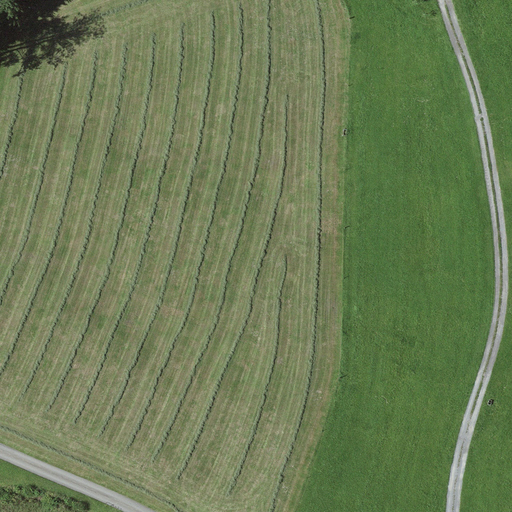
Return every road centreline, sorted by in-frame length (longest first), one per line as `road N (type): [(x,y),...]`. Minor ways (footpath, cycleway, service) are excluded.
road 1 (track): [(457,0),(493,145),(509,292),(455,467),(452,511)]
road 2 (track): [(0,452),(131,511)]
